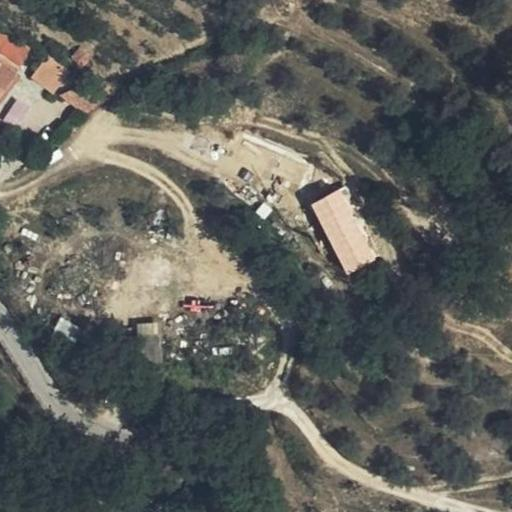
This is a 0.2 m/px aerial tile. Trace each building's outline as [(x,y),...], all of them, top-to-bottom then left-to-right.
[(91,58),(79,47),(70,57),(82,68),(91,58)] [(0,93),(19,68),(0,54),(0,93)] [(69,73),(48,55),(32,77),(53,94),(69,73)] [(119,90),(111,82),(93,82),(88,84),(73,89),(63,96),(85,114),(119,90)] [(343,187),(310,203),(346,275),(378,259),(343,187)]
